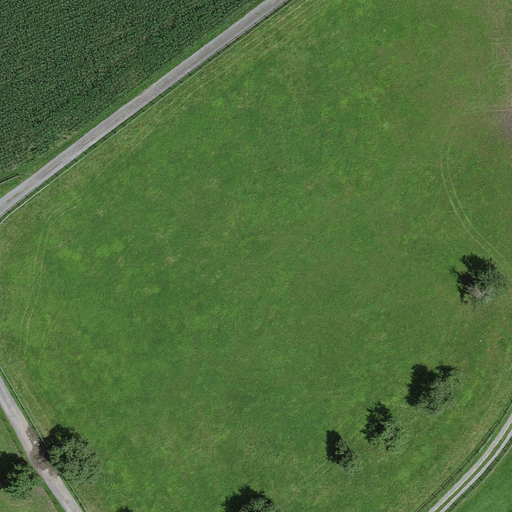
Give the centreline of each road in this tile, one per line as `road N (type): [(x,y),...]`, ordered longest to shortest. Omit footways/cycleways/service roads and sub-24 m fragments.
road 1 (track): [(0,206),(274,0)]
road 2 (track): [(74,511),(0,380)]
road 3 (track): [(511,415),(429,511)]
